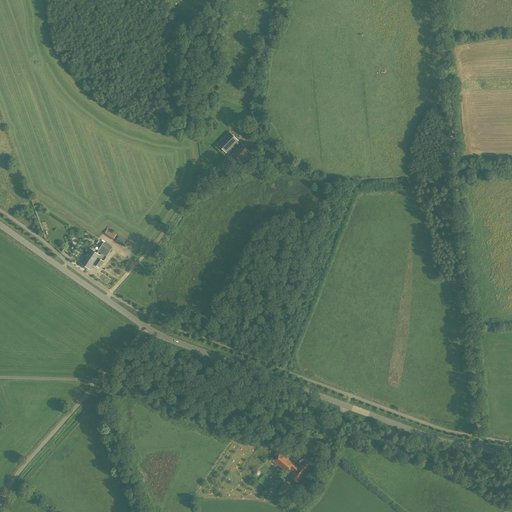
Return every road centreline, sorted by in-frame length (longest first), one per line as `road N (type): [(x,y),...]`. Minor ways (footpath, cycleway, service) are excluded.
road 1 (track): [(437,0),(479,449)]
road 2 (secondary): [(146,327),(445,441),(511,453)]
road 3 (unclassified): [(0,500),(146,327)]
road 4 (secondary): [(0,225),(146,327)]
